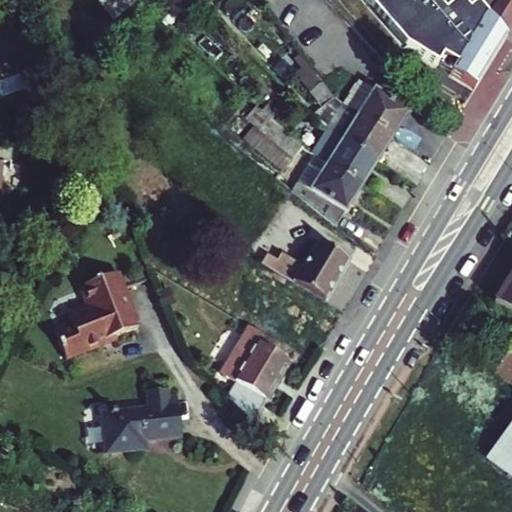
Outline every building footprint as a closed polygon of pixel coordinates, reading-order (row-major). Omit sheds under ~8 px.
[(474,87),(506,36),(475,0),(457,0),(444,11),(435,0),(366,0),(405,45),(474,87)] [(511,0),(475,0),(506,36),(511,26),(511,0)] [(307,66),(295,75),(321,108),(334,99),(307,66)] [(359,79),(342,105),(392,137),(408,112),(359,79)] [(327,130),(342,105),(334,99),(321,108),(312,116),(320,126),(327,130)] [(392,137),(342,105),(327,130),(377,162),(392,137)] [(253,126),(284,153),(292,160),(300,150),(267,119),(255,106),(244,118),(253,126)] [(310,156),(313,158),(361,187),(377,162),(327,130),(310,156)] [(12,151),(0,149),(0,177),(1,162),(11,162),(12,151)] [(313,158),(292,192),(337,227),(361,187),(313,158)] [(260,263),(273,271),(322,301),(324,302),(348,261),(316,243),(302,267),(279,253),(275,260),(266,255),(260,263)] [(101,339),(114,334),(137,325),(117,271),(80,285),(87,305),(67,313),(70,323),(54,329),(65,357),(102,343),(101,339)] [(511,276),(495,303),(511,314),(511,276)] [(511,364),(503,360),(511,346),(511,334),(501,327),(477,363),(494,373),(511,384),(511,364)] [(279,345),(250,328),(222,374),(236,383),(227,398),(254,421),(290,362),(274,353),(279,345)] [(116,338),(114,334),(101,339),(102,343),(116,338)] [(511,346),(503,360),(511,364),(511,346)] [(147,410),(102,415),(106,454),(145,449),(144,440),(181,435),(176,398),(169,398),(168,389),(145,392),(147,410)] [(511,479),(511,421),(484,458),(511,479)] [(94,511),(78,503),(73,511),(94,511)]
